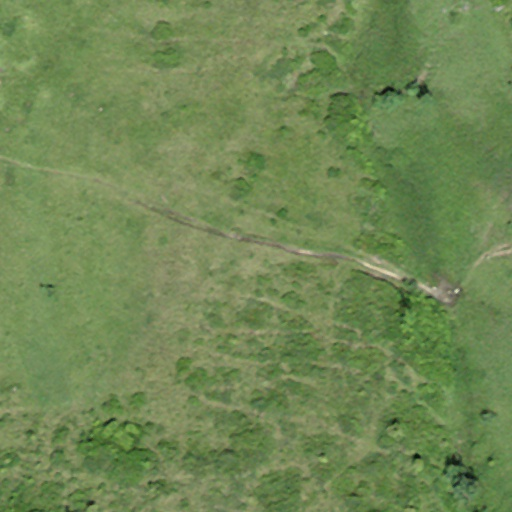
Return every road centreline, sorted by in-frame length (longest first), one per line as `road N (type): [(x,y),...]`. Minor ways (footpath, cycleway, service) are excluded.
road 1 (track): [(487,0),(500,155),(461,279)]
road 2 (track): [(461,279),(274,242),(187,239)]
road 3 (track): [(187,239),(124,236),(0,295)]
